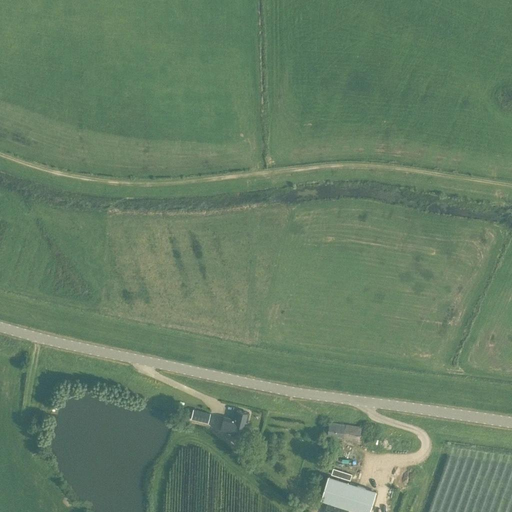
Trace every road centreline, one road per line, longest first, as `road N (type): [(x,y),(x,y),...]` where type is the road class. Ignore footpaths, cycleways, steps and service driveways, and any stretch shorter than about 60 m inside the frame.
road 1 (unclassified): [(511,423),(285,392),(0,325)]
road 2 (track): [(511,186),(357,164),(139,183),(68,176),(0,154)]
